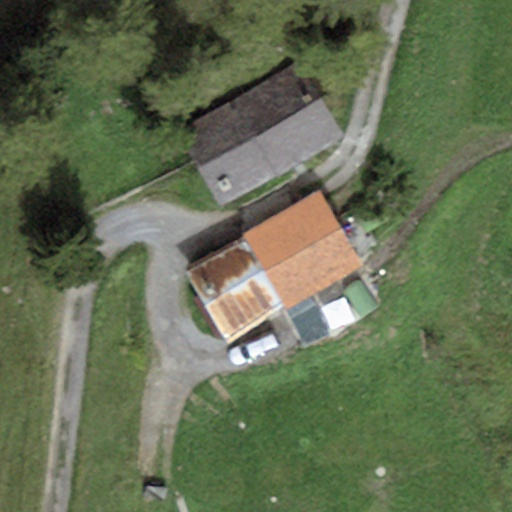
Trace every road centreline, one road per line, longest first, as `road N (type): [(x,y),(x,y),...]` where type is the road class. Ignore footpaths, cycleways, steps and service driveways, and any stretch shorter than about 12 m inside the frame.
road 1 (track): [(49,511),(79,277),(138,221),(197,236)]
road 2 (track): [(395,0),(360,132),(340,164),(197,236)]
